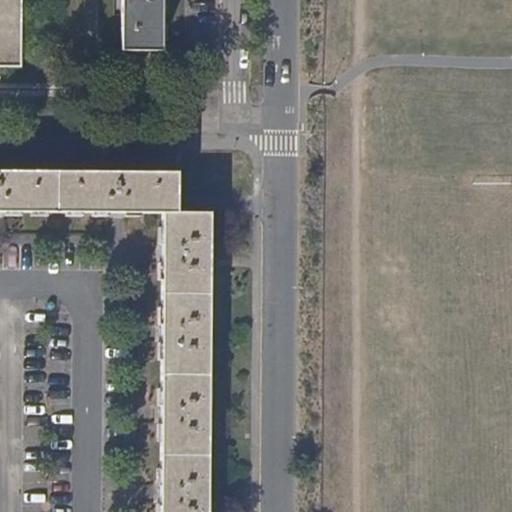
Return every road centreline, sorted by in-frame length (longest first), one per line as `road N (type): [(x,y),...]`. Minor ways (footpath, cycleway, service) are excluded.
road 1 (residential): [(276,511),(281,0)]
road 2 (track): [(363,511),(363,0)]
